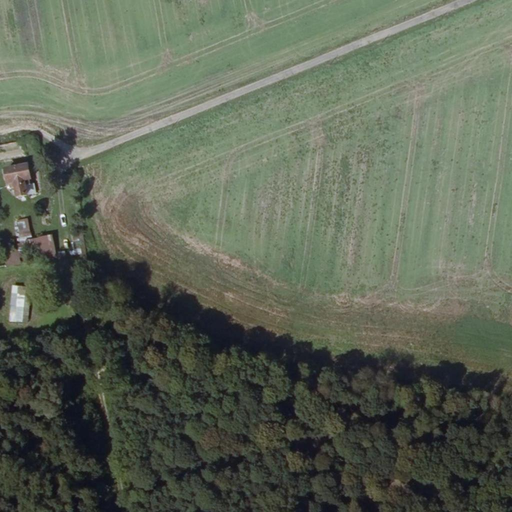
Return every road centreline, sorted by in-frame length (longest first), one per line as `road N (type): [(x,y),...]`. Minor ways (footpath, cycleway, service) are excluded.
road 1 (track): [(97,168),(477,0)]
road 2 (track): [(97,168),(103,356),(134,511)]
